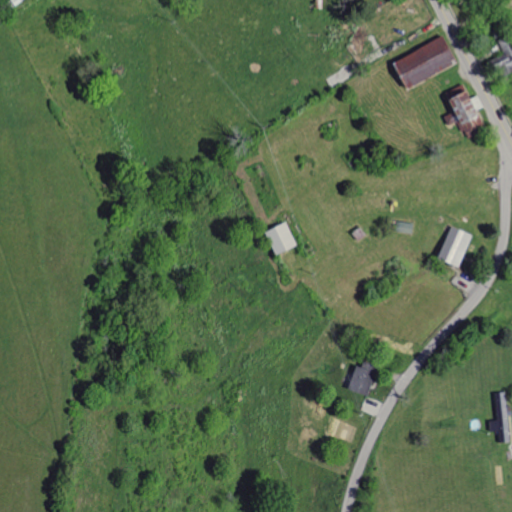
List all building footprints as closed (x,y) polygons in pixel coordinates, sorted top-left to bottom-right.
[(385,62),(398,91),(450,67),(437,39),(385,62)] [(467,116),(458,91),(442,97),(452,125),(458,123),(462,134),(480,128),(476,113),(467,116)] [(471,111),(480,107),(475,96),(466,99),(471,111)] [(394,232),(408,235),(410,224),(396,221),(394,232)] [(302,246),(292,222),(271,231),(281,255),(302,246)] [(457,268),(468,234),(444,227),(433,261),(457,268)] [(353,390),(372,396),(381,365),(363,359),(353,390)]
